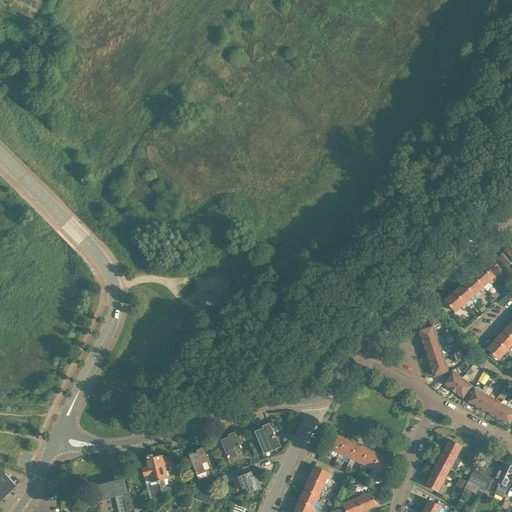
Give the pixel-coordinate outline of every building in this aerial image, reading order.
[(491,258),(482,266),(492,279),(498,274),(500,277),(504,273),(491,258)] [(492,279),(482,266),(472,275),(483,287),(489,282),(491,285),(495,281),(492,279)] [(486,290),(472,275),(463,283),(474,295),(479,290),(482,293),(486,290)] [(472,301),(472,302),(473,302),(477,299),(474,295),(463,283),(454,291),(465,303),(470,299),(472,301)] [(465,303),(454,291),(444,300),(455,312),(461,307),(463,310),(467,306),(465,303)] [(479,304),(477,307),(482,312),(486,309),(481,303),(479,304)] [(418,330),(422,342),(436,337),(433,325),(418,330)] [(511,337),(504,330),(495,339),(507,350),(511,345),(511,337)] [(422,342),(426,353),(440,348),(436,337),(422,342)] [(507,350),(495,339),(486,349),(491,353),(498,360),(504,354),(507,357),(510,353),(507,350)] [(426,353),(430,365),(444,360),(440,348),(426,353)] [(487,356),(495,363),(498,360),(491,353),(487,356)] [(444,360),(430,365),(434,376),(448,372),(444,360)] [(483,370),(477,380),(484,384),(490,374),(483,370)] [(449,388),(453,391),(462,379),(452,371),(443,382),(449,387),(449,388)] [(462,379),(453,391),(456,394),(457,393),(463,398),(471,387),(462,379)] [(467,401),(477,407),(485,394),(474,388),(467,401)] [(477,407),(488,413),(496,400),(485,394),(477,407)] [(488,413),(499,420),(506,406),(496,400),(488,413)] [(511,409),(506,406),(499,420),(509,426),(511,420),(511,409)] [(263,428),(255,432),(265,455),(280,449),(270,426),(269,426),(269,424),(263,426),(263,428)] [(230,464),(245,458),(233,427),(232,427),(234,432),(228,434),(229,437),(221,440),(230,464)] [(339,453),(345,438),(334,433),(326,452),(331,454),(332,451),(339,453)] [(344,456),(350,459),(357,444),(345,438),(339,453),(337,457),(342,459),(344,456)] [(449,440),(443,451),(456,458),(462,447),(449,440)] [(368,449),(357,444),(350,459),(349,462),(354,464),(355,461),(362,464),(368,449)] [(212,470),(203,447),(196,450),(197,452),(189,456),(197,476),(212,470)] [(373,469),(380,454),(368,449),(362,464),(360,467),(365,469),(366,466),(373,469)] [(443,451),(437,462),(450,469),(455,472),(461,461),(456,458),(443,451)] [(373,469),(371,472),(375,474),(376,474),(378,471),(384,474),(391,459),(380,454),(373,469)] [(163,455),(154,457),(156,467),(155,467),(162,495),(171,492),(170,487),(167,488),(164,479),(169,478),(169,477),(168,477),(167,471),(175,469),(174,465),(171,466),(169,456),(163,458),(163,456),(163,455)] [(472,456),(468,464),(475,467),(478,459),(472,456)] [(162,495),(155,467),(156,467),(154,457),(143,460),(144,461),(145,460),(146,467),(142,468),(146,484),(148,483),(152,498),(162,495)] [(437,462),(431,474),(444,481),(450,469),(437,462)] [(494,494),(502,498),(511,478),(511,466),(503,462),(495,480),(500,482),(494,494)] [(475,467),(468,464),(464,474),(470,477),(475,467)] [(254,470),(251,472),(248,465),(222,476),(225,483),(238,477),(245,494),(262,488),(259,482),(261,482),(258,474),(256,475),(254,470)] [(315,466),(310,478),(324,485),(327,478),(331,480),(333,475),(315,466)] [(126,511),(124,500),(131,499),(129,492),(128,493),(121,468),(114,470),(117,480),(99,485),(103,499),(115,496),(118,511),(126,511)] [(468,481),(487,490),(492,479),(473,470),(468,481)] [(5,474),(0,472),(0,502),(3,499),(16,486),(5,474)] [(444,481),(431,474),(425,485),(438,492),(444,481)] [(459,477),(455,486),(461,489),(465,480),(459,477)] [(328,486),(324,485),(310,478),(304,489),(319,496),(322,489),(325,491),(328,486)] [(461,489),(455,486),(450,496),(456,498),(461,489)] [(304,489),(299,500),(314,507),(317,500),(320,502),(323,497),(319,496),(304,489)] [(371,492),(357,498),(362,511),(377,506),(371,492)] [(212,496),(207,494),(204,502),(209,504),(212,496)] [(362,511),(357,498),(342,504),(345,511),(362,511)] [(128,511),(134,511),(131,499),(124,500),(126,511),(128,511)] [(299,500),(294,511),(295,511),(315,511),(317,509),(314,507),(299,500)] [(428,500),(422,511),(423,511),(438,511),(441,507),(428,500)]
